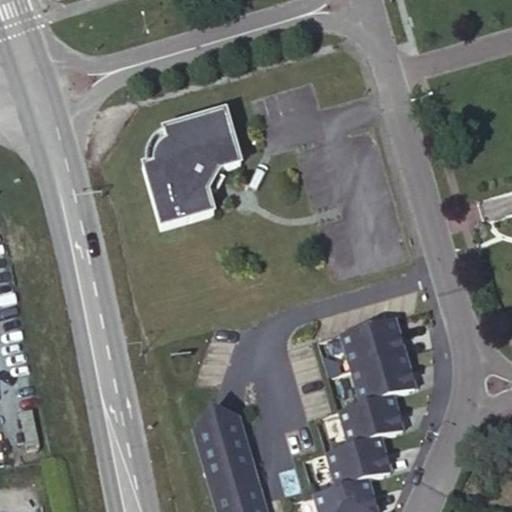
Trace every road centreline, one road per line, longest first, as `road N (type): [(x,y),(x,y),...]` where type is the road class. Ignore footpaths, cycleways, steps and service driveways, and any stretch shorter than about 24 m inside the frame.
road 1 (secondary): [(38,92),(141,511)]
road 2 (residential): [(365,0),(38,92)]
road 3 (residential): [(464,369),(384,72)]
road 4 (residential): [(464,369),(455,415),(411,511)]
road 5 (residential): [(384,72),(511,34)]
